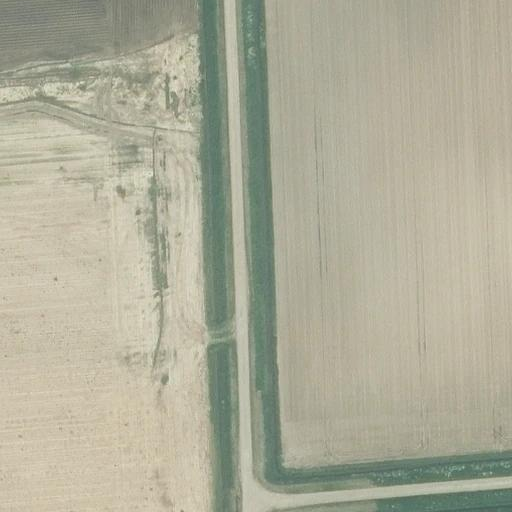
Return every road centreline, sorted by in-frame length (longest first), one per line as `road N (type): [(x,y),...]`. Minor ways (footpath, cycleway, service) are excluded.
road 1 (unclassified): [(247,507),(227,0)]
road 2 (unclassified): [(247,507),(511,484)]
